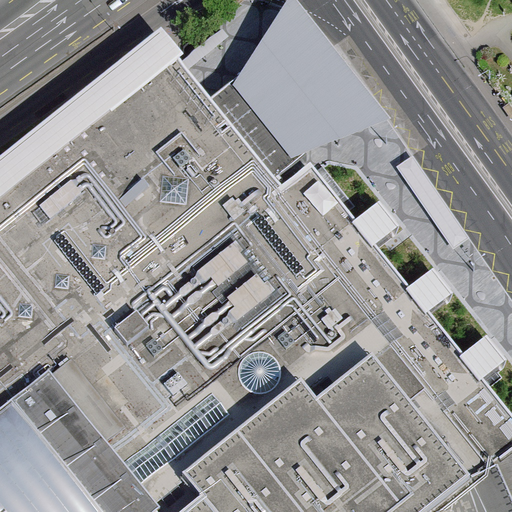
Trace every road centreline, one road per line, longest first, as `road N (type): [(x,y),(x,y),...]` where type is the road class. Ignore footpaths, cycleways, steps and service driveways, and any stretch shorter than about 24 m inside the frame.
road 1 (primary): [(345,10),(511,246)]
road 2 (primary): [(0,131),(186,0)]
road 3 (primary): [(511,171),(387,0)]
